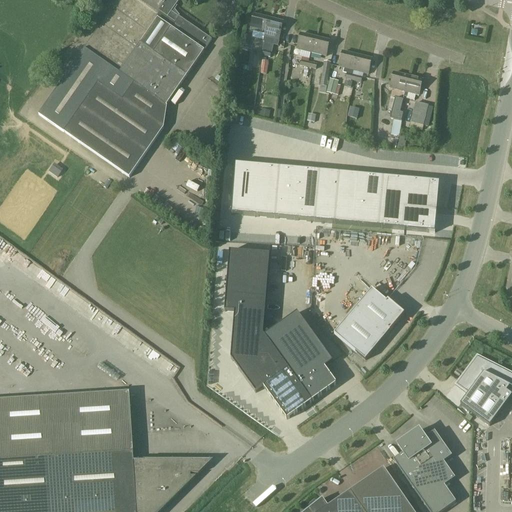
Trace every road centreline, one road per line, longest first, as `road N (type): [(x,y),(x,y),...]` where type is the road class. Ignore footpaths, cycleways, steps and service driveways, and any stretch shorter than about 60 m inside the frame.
road 1 (unclassified): [(458,313),(417,367),(257,495)]
road 2 (unclassified): [(511,96),(458,313)]
road 3 (unclassified): [(460,58),(314,0)]
road 4 (unknown): [(447,327),(323,244)]
